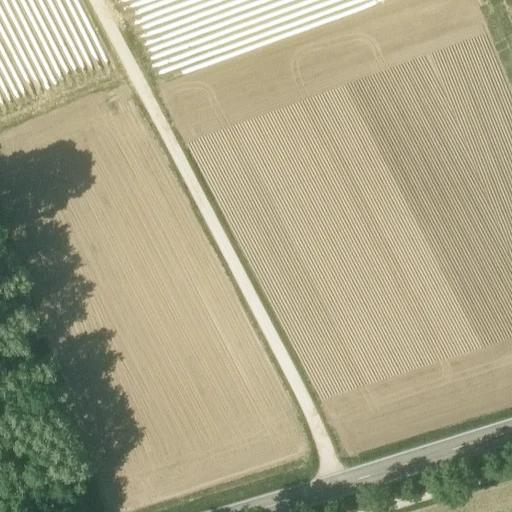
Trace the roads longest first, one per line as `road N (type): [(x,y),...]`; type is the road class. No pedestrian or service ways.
road 1 (track): [(95,0),(338,484)]
road 2 (secondary): [(243,511),(511,430)]
